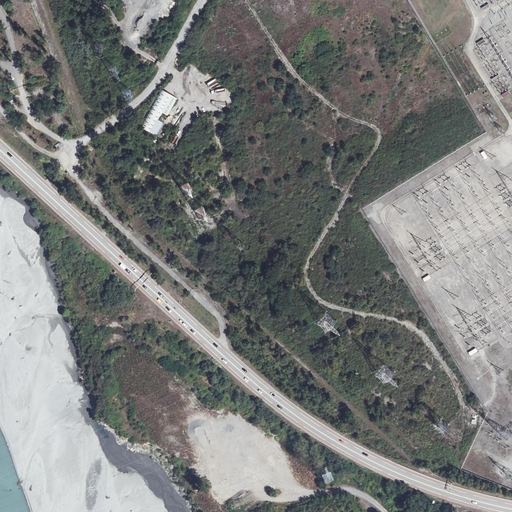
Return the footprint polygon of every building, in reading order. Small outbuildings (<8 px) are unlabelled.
[(166,3),(161,10),(167,15),(173,8),(166,3)] [(176,95),(163,88),(144,122),(157,129),(176,95)] [(16,110),(17,110),(22,107),(19,102),(14,105),(15,108),(16,110)] [(66,102),(64,103),(70,118),(72,117),(74,116),(68,102),(66,102)] [(479,153),(476,156),(480,163),(484,161),(479,153)] [(193,191),(188,181),(180,185),(184,195),(193,191)] [(194,210),(200,219),(208,214),(202,205),(194,210)] [(334,481),(330,471),(321,474),(325,484),(334,481)]
